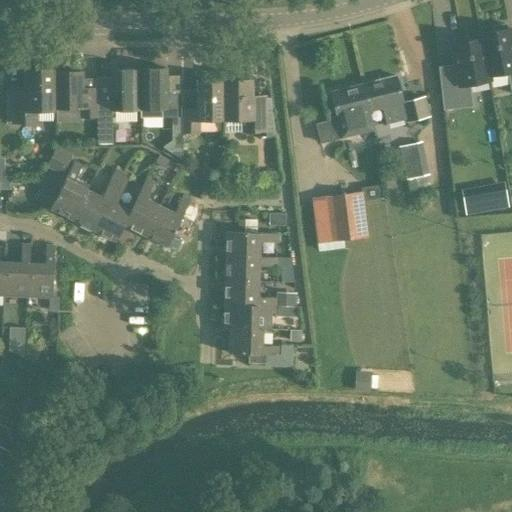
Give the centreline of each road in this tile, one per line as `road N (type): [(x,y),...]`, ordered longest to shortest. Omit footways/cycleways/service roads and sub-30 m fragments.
road 1 (tertiary): [(0,26),(287,19),(379,0)]
road 2 (residential): [(117,355),(119,272),(21,224),(0,222)]
